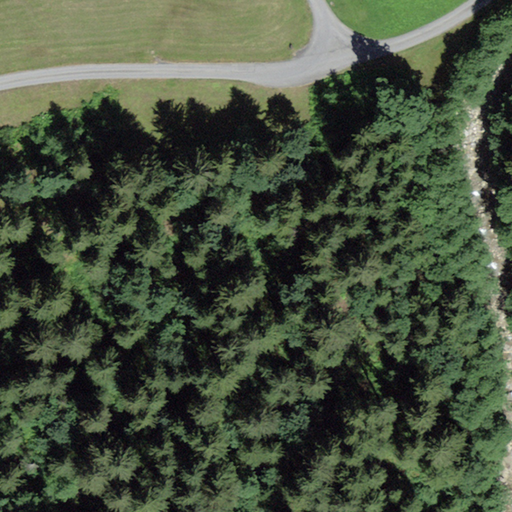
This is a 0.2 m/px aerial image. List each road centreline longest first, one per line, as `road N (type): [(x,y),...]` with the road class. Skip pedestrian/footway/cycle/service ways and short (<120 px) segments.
road 1 (unclassified): [(0,81),(124,70),(282,70),(349,58)]
road 2 (unclassified): [(475,0),(431,30),(349,58)]
